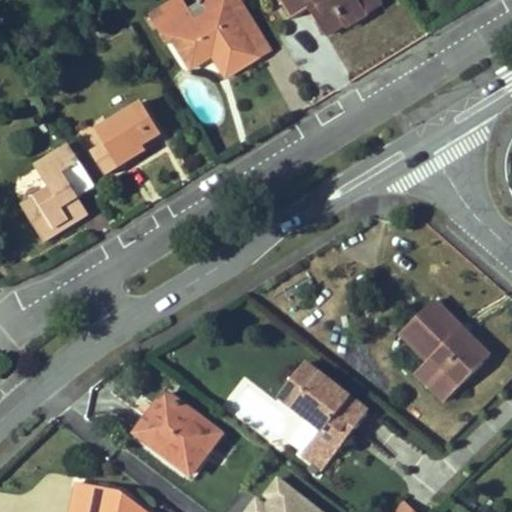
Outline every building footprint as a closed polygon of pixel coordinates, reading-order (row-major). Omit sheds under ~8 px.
[(158,27),(189,8),(183,0),(176,0),(151,15),(158,27)] [(239,0),(205,0),(202,2),(210,14),(227,3),(259,57),(271,50),(239,0)] [(369,15),(360,0),(280,0),(293,19),(309,9),(325,36),(346,24),(348,28),(369,15)] [(360,0),(369,15),(383,7),(378,0),(360,0)] [(259,57),(227,3),(210,14),(198,21),(189,8),(158,27),(168,43),(174,39),(188,63),(210,50),(214,58),(226,77),(259,57)] [(188,63),(193,70),(214,58),(210,50),(188,63)] [(148,152),(144,147),(162,135),(142,102),(97,130),(106,145),(120,168),(148,152)] [(106,177),(120,168),(106,145),(92,154),(106,177)] [(79,198),(96,187),(71,146),(38,166),(51,189),(23,206),(45,241),(81,219),(71,202),(79,198)] [(71,202),(81,219),(89,215),(79,198),(71,202)] [(428,359),(456,388),(483,362),(456,334),(463,328),(436,301),(403,332),(428,359)] [(456,334),(483,362),(490,356),(463,328),(456,334)] [(417,371),(445,399),(456,388),(428,359),(417,371)] [(335,441),(347,424),(354,430),(367,413),(305,365),(279,399),(321,430),(335,441)] [(159,414),(142,438),(190,475),(220,436),(166,394),(154,410),(159,414)] [(159,414),(154,410),(136,433),(142,438),(159,414)] [(317,435),(338,451),(354,430),(347,424),(335,441),(321,430),(317,435)] [(302,454),(323,470),(338,451),(317,435),(302,454)] [(302,511),(346,511),(298,475),(282,496),(302,511)] [(146,511),(120,490),(77,479),(69,511),(146,511)] [(395,511),(415,511),(406,502),(395,511)]
